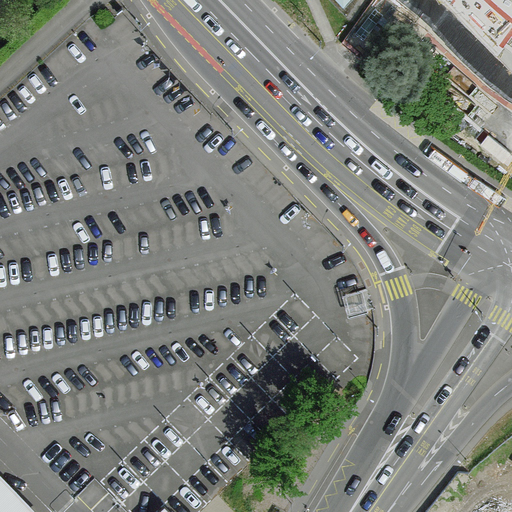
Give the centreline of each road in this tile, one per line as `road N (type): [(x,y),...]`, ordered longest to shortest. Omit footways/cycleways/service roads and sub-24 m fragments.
road 1 (tertiary): [(212,6),(285,129),(395,276),(406,341),(393,429)]
road 2 (unknown): [(278,229),(304,274),(280,302),(0,381)]
road 3 (primary): [(499,248),(336,129),(212,6)]
road 4 (unknown): [(0,232),(222,172),(278,229)]
road 5 (unknown): [(0,302),(278,229)]
road 6 (tertiary): [(360,498),(424,429),(511,305)]
road 7 (tertiary): [(499,248),(393,429)]
road 8 (tertiary): [(360,498),(447,448),(511,384)]
